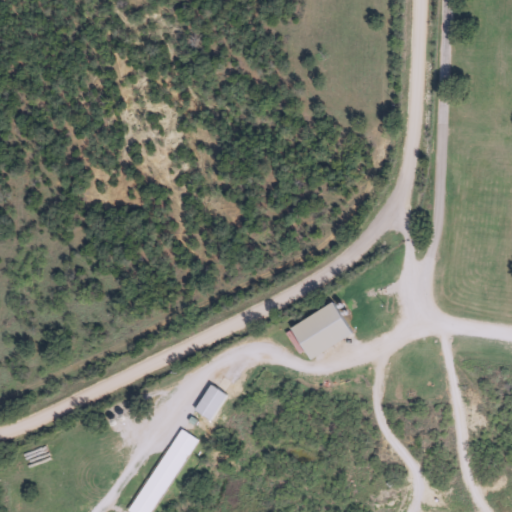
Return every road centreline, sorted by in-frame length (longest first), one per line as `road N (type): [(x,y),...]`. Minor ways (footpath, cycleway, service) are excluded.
road 1 (residential): [(0,440),(118,393),(319,288),(386,242),(408,214),(417,181),(426,0)]
road 2 (residential): [(105,511),(190,392),(240,351),(264,344),(308,366),(340,368),(430,323),(511,335)]
road 3 (residential): [(478,511),(454,453),(408,214)]
